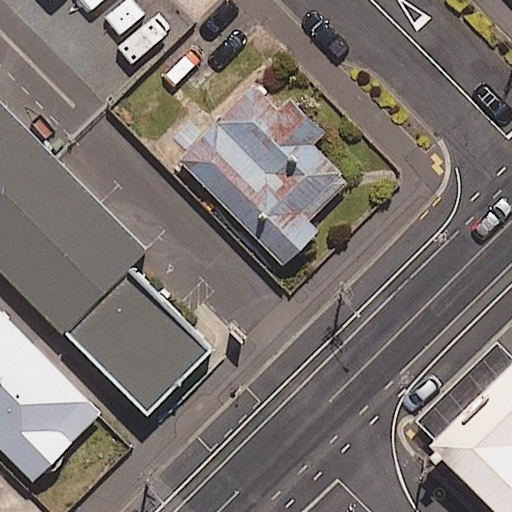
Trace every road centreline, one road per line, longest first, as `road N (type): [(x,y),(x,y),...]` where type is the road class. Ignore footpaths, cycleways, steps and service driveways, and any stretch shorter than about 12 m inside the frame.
road 1 (secondary): [(511,219),(294,437)]
road 2 (residential): [(511,140),(372,0)]
